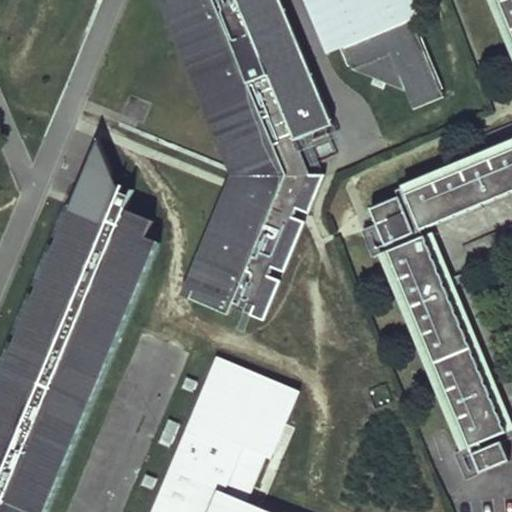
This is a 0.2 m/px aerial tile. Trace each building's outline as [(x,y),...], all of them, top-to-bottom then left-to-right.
[(182,0),(165,0),(168,5),(159,9),(181,37),(173,40),(195,69),(187,72),(209,101),(201,105),(222,133),(214,136),(236,164),(241,177),(234,195),(249,201),(259,178),(182,0)] [(182,0),(259,178),(249,201),(234,195),(189,301),(228,317),(232,309),(235,300),(255,308),(310,178),(309,138),(322,133),(334,128),(279,0),(182,0)] [(345,50),(323,0),(303,0),(327,57),(345,50)] [(323,0),(345,50),(354,71),(370,65),(373,73),(392,81),(401,78),(407,94),(413,111),(444,99),(412,22),(402,0),(323,0)] [(402,0),(412,22),(424,18),(416,0),(402,0)] [(511,0),(499,0),(511,31),(511,0)] [(370,65),(354,71),(407,94),(401,78),(392,81),(373,73),(370,65)] [(322,133),(309,138),(310,178),(323,177),(322,133)] [(119,193),(120,191),(98,139),(69,207),(107,223),(119,193)] [(388,251),(423,237),(421,231),(406,195),(511,150),(511,143),(397,191),(400,197),(415,234),(386,246),(388,251)] [(511,150),(406,195),(421,231),(511,193),(511,150)] [(323,177),(310,178),(255,308),(266,313),(323,177)] [(119,193),(107,223),(69,207),(0,372),(0,511),(45,511),(158,243),(145,239),(152,222),(123,210),(130,197),(119,193)] [(371,209),(386,246),(415,234),(400,197),(371,209)] [(511,430),(511,429),(431,234),(425,236),(507,433),(511,430)] [(388,251),(470,448),(480,444),(507,433),(425,236),(423,237),(388,251)] [(255,308),(235,300),(232,309),(251,317),(255,308)] [(264,460),(292,391),(216,358),(151,511),(263,511),(242,503),(238,502),(244,488),(248,489),(260,459),(264,460)] [(298,393),(292,391),(264,460),(269,461),(298,393)] [(473,454),(481,474),(510,461),(502,442),(483,450),(473,454)] [(473,454),(483,450),(480,444),(470,448),(473,454)] [(248,489),(244,488),(238,502),(242,503),(248,489)]
